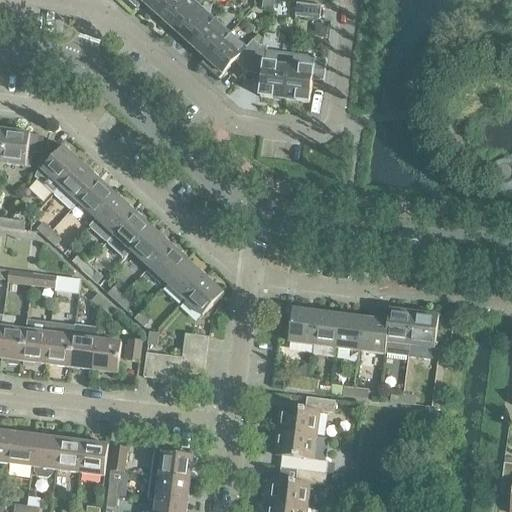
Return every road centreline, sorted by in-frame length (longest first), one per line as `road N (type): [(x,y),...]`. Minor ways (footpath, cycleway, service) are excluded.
road 1 (residential): [(250,273),(64,111),(0,103)]
road 2 (residential): [(338,119),(327,134),(315,135),(224,120),(96,11)]
road 3 (tertiary): [(511,253),(262,214)]
road 4 (residential): [(231,422),(0,395)]
road 5 (tertiary): [(262,214),(83,67)]
road 6 (residential): [(231,422),(250,273)]
road 7 (residential): [(370,293),(250,273)]
road 8 (residential): [(338,119),(354,0)]
